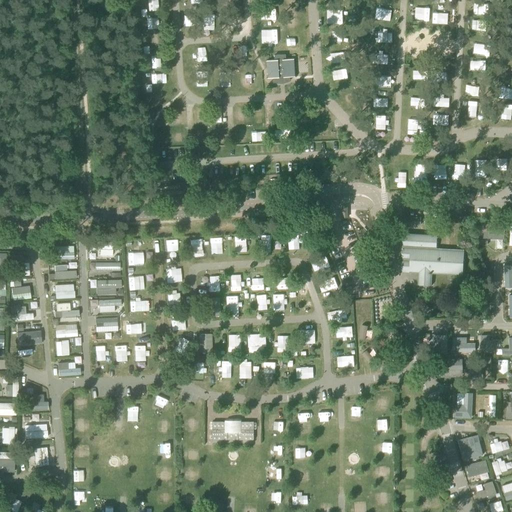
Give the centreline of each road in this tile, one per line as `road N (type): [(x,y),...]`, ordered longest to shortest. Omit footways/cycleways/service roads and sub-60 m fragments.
road 1 (unclassified): [(349,194),(0,220)]
road 2 (track): [(79,216),(68,0)]
